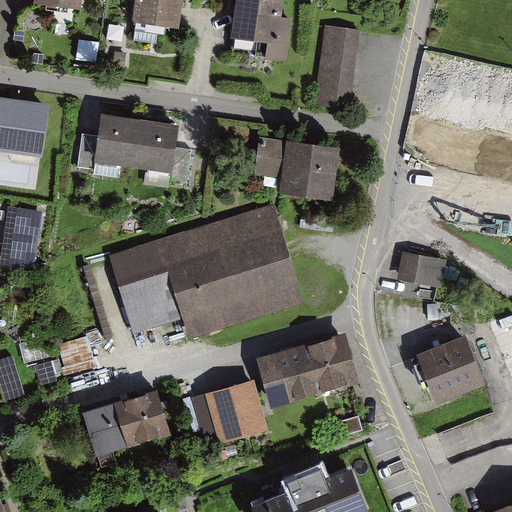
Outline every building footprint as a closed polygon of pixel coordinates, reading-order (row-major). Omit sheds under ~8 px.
[(35,0),(35,5),(82,11),(83,0),(35,0)] [(184,0),(135,0),(132,25),(136,25),(133,43),(157,47),(159,35),(168,29),(180,30),(184,0)] [(233,54),(267,59),(267,60),(287,63),(293,20),(282,18),(284,0),(237,0),(232,40),(235,40),(233,54)] [(362,31),(327,26),(316,107),(351,112),(362,31)] [(125,69),(127,54),(114,53),(113,68),(125,69)] [(511,82),(459,70),(446,125),(511,139),(511,82)] [(0,152),(42,158),(49,105),(0,98),(0,152)] [(177,148),(180,126),(102,116),(99,136),(83,134),(78,168),(94,170),(95,164),(172,174),(171,182),(188,184),(193,150),(177,148)] [(334,202),(341,149),(260,138),(255,174),(282,178),(280,195),(334,202)] [(134,336),(183,320),(190,341),(307,305),(275,204),(110,256),(134,336)] [(44,213),(9,208),(1,267),(36,271),(44,213)] [(448,261),(404,252),(398,281),(443,289),(448,261)] [(511,313),(486,324),(511,388),(511,313)] [(257,360),(271,410),(361,384),(346,334),(257,360)] [(486,387),(467,336),(417,355),(437,406),(486,387)] [(14,357),(0,360),(0,383),(6,402),(25,396),(14,357)] [(255,381),(206,395),(220,446),(269,432),(255,381)] [(83,415),(97,459),(172,436),(158,392),(83,415)] [(220,446),(206,395),(192,399),(207,450),(220,446)] [(368,511),(353,470),(326,481),(322,472),(289,485),(292,493),(252,509),(253,511),(368,511)]
